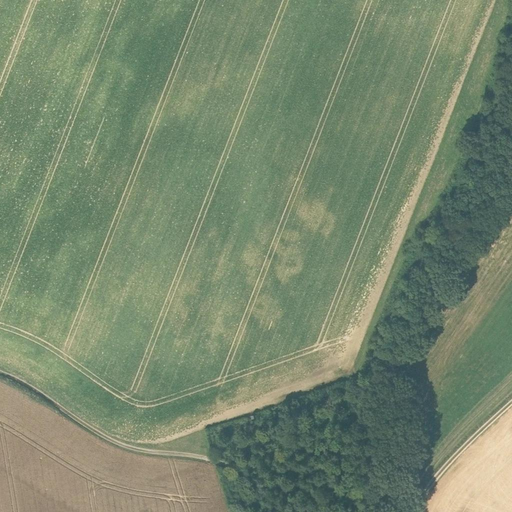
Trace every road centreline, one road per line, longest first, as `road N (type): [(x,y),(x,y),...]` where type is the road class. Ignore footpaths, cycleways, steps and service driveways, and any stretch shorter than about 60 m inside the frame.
road 1 (track): [(0,372),(119,444),(219,462),(307,511)]
road 2 (track): [(415,511),(441,469),(511,402)]
